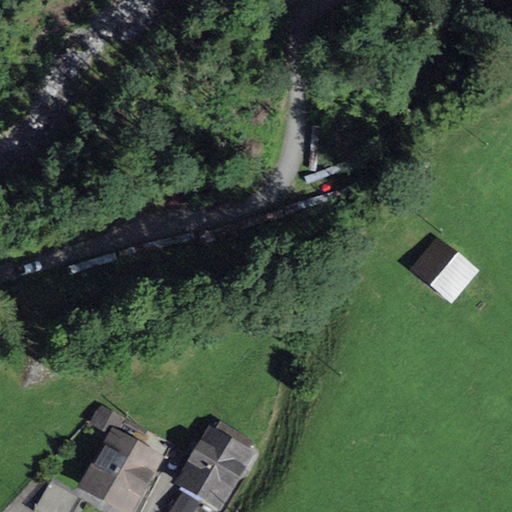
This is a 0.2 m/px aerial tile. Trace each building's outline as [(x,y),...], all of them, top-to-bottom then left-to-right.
[(436,245),(416,267),(451,297),(472,273),(436,245)] [(103,408),(95,421),(114,431),(121,418),(103,408)] [(210,432),(180,481),(216,502),(244,452),(210,432)] [(105,449),(107,450),(86,485),(123,506),(148,459),(143,456),(146,451),(129,442),(127,446),(111,437),(105,449)] [(51,482),(34,510),(37,511),(73,511),(81,499),(51,482)]
